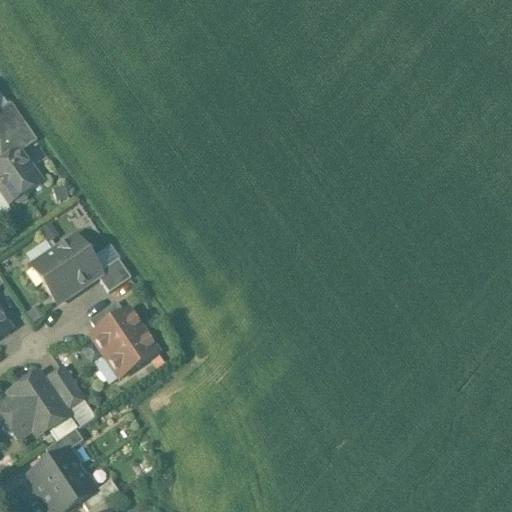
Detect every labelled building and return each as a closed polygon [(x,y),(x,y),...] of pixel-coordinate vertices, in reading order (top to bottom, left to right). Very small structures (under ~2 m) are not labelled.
[(11,106),(0,113),(0,143),(2,142),(25,127),(11,106)] [(25,127),(2,142),(13,159),(19,154),(20,155),(36,144),(25,127)] [(13,159),(0,167),(0,194),(9,208),(19,206),(26,202),(27,196),(41,187),(20,155),(19,154),(13,159)] [(75,242),(53,257),(78,293),(97,281),(100,279),(99,277),(75,242)] [(53,257),(31,271),(56,308),(78,293),(53,257)] [(118,264),(99,277),(100,279),(97,281),(108,297),(130,282),(118,264)] [(116,306),(89,325),(97,336),(124,317),(116,306)] [(97,336),(90,341),(104,362),(143,336),(128,315),(124,317),(97,336)] [(0,320),(0,339),(9,333),(0,320)] [(143,336),(104,362),(119,383),(157,357),(143,336)] [(62,373),(46,384),(66,414),(82,403),(62,373)] [(23,395),(0,410),(0,417),(0,418),(0,428),(7,438),(13,439),(14,438),(17,443),(43,425),(49,433),(65,422),(36,379),(20,390),(23,395)] [(75,433),(45,454),(52,464),(69,453),(82,445),(75,433)] [(52,464),(28,481),(33,488),(30,491),(39,504),(80,476),(76,470),(79,468),(69,453),(52,464)] [(80,476),(39,504),(44,511),(72,511),(81,506),(97,495),(96,494),(87,480),(84,482),(80,476)] [(97,495),(81,506),(84,511),(95,511),(106,504),(118,496),(110,485),(96,494),(97,495)] [(118,496),(106,504),(111,511),(119,511),(126,508),(118,496)]
